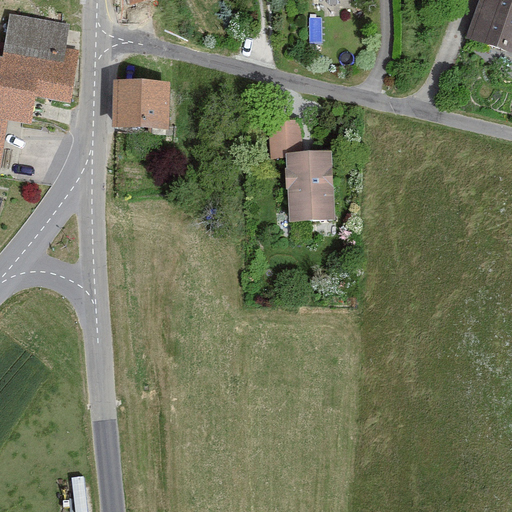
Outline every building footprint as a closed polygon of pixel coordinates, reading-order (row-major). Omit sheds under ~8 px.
[(161,0),(132,0),(135,9),(162,4),(161,0)] [(511,0),(485,0),(471,42),(511,56),(511,0)] [(4,66),(0,65),(0,178),(8,117),(38,121),(41,95),(77,100),(81,48),(73,47),(76,19),(11,11),(4,66)] [(174,89),(119,87),(118,133),(172,135),(174,89)] [(303,121),(273,122),(274,158),(291,158),(305,157),(303,121)] [(305,157),(291,158),(294,226),(339,224),(336,156),(305,157)]
